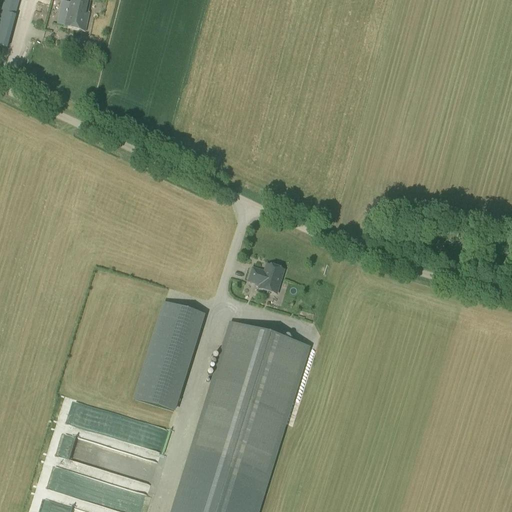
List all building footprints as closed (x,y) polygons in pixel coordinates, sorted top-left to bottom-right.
[(5,0),(2,12),(15,16),(19,0),(5,0)] [(57,0),(57,4),(51,3),(44,29),(58,32),(66,1),(62,0),(57,0)] [(87,14),(90,1),(85,0),(70,0),(70,5),(69,5),(64,28),(85,33),(89,14),(87,14)] [(45,11),(46,5),(35,1),(33,7),(45,11)] [(0,47),(7,49),(16,16),(1,12),(0,14),(0,47)] [(275,295),(283,272),(266,267),(264,274),(252,270),(249,282),(260,286),(259,290),(275,295)] [(163,304),(149,349),(191,361),(204,316),(163,304)] [(264,485),(306,349),(231,326),(189,462),(204,467),(203,471),(207,472),(208,468),(225,473),(223,477),(227,478),(228,474),(244,479),(243,483),(247,485),(249,481),(264,485)] [(177,484),(172,507),(187,510),(192,488),(177,484)]
